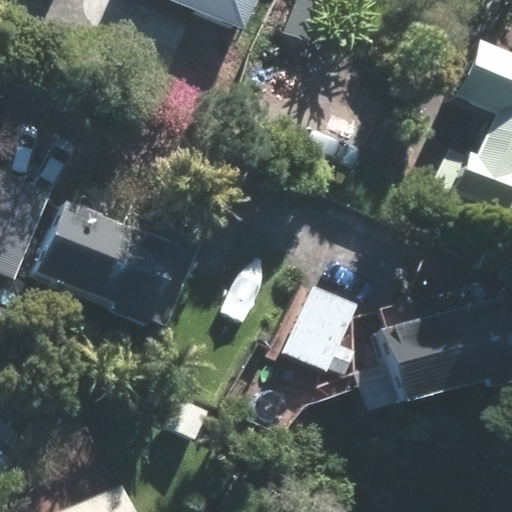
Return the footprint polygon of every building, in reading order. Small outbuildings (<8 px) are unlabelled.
[(243,0),(152,0),(229,34),(243,0)] [(511,88),(470,70),(451,112),(481,125),(460,170),(438,160),(424,190),(511,229),(511,88)] [(36,198),(0,183),(0,278),(2,280),(36,198)] [(147,266),(45,224),(20,282),(122,325),(147,266)] [(340,311),(306,296),(279,359),(313,374),(340,311)] [(500,384),(482,316),(365,346),(382,413),(500,384)] [(304,409),(248,376),(222,419),(278,453),(304,409)] [(218,419),(172,389),(146,430),(192,459),(218,419)] [(0,487),(14,473),(0,459),(0,487)] [(102,511),(99,503),(78,511),(102,511)]
